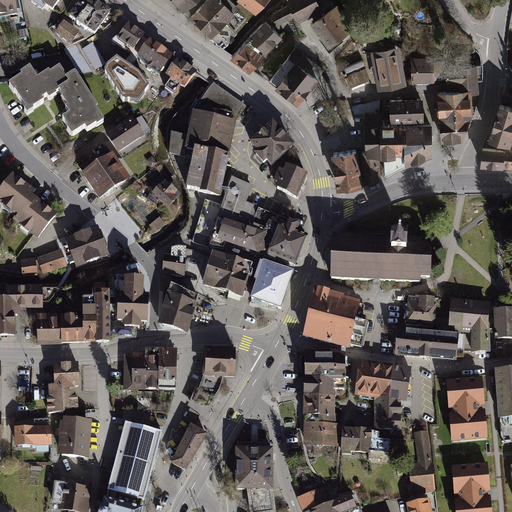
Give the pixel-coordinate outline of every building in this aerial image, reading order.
[(15,0),(0,0),(0,17),(0,19),(18,15),(15,0)] [(61,0),(32,0),(30,3),(43,12),(46,8),(53,12),(61,0)] [(111,13),(92,0),(81,0),(69,19),(95,36),(111,13)] [(173,0),(184,12),(196,0),(173,0)] [(207,0),(191,18),(223,48),(258,13),(238,0),(207,0)] [(238,0),(258,13),(267,0),(238,0)] [(317,0),(287,0),(290,5),(270,15),(277,27),(297,17),(299,21),(322,9),(317,0)] [(355,29),(336,4),(310,24),(320,37),(319,38),(329,52),(344,40),(342,38),(355,29)] [(283,38),(266,21),(231,59),(251,73),(265,56),(262,54),(264,52),(267,54),(283,38)] [(79,34),(64,22),(55,34),(71,45),(79,34)] [(146,36),(130,25),(118,42),(134,53),(146,36)] [(367,28),(360,29),(363,52),(370,51),(395,47),(367,28)] [(27,30),(19,32),(20,40),(29,38),(27,30)] [(174,57),(150,41),(136,60),(147,70),(159,78),(174,57)] [(93,44),(83,51),(95,71),(106,65),(93,44)] [(76,45),(64,50),(79,74),(93,72),(76,45)] [(395,47),(370,51),(378,90),(406,84),(399,46),(395,47)] [(295,49),(270,82),(277,87),(275,89),(298,106),(324,70),(295,49)] [(432,57),(411,58),(412,83),(433,82),(433,79),(444,79),(443,60),(432,60),(432,57)] [(199,73),(179,60),(167,78),(171,81),(166,89),(175,95),(180,88),(186,92),(199,73)] [(108,68),(105,74),(124,104),(141,105),(150,91),(141,78),(118,61),(108,68)] [(470,90),(471,94),(479,94),(478,81),(482,80),(482,65),(445,68),(447,87),(461,86),(461,91),(470,90)] [(366,68),(347,75),(352,87),(368,81),(369,76),(366,68)] [(21,79),(13,84),(18,91),(14,94),(26,112),(31,109),(33,112),(44,105),(43,102),(45,101),(47,99),(46,98),(54,93),(56,97),(60,95),(64,101),(66,99),(72,108),(66,112),(67,113),(70,117),(62,122),(68,131),(72,129),(76,136),(85,130),(87,133),(97,127),(95,124),(102,120),(96,111),(98,110),(76,76),(68,81),(60,69),(50,75),(49,74),(37,81),(30,70),(19,77),(21,79)] [(246,107),(214,85),(193,114),(188,137),(171,135),(170,157),(194,161),(187,191),(222,200),(231,158),(230,157),(238,122),(246,107)] [(461,91),(436,93),(437,120),(440,120),(442,142),(462,141),(472,113),(471,94),(470,90),(461,91)] [(422,100),(390,101),(391,121),(423,120),(422,100)] [(511,109),(499,105),(488,141),(510,147),(511,142),(511,109)] [(381,158),(381,126),(381,113),(364,113),(365,152),(365,157),(380,158),(381,158)] [(133,119),(105,137),(118,157),(153,134),(142,117),(135,122),(133,119)] [(296,149),(275,125),(252,146),(259,153),(255,157),(265,167),(268,164),(274,170),(296,149)] [(404,167),(403,125),(381,126),(381,158),(383,159),(384,175),(386,176),(404,167)] [(432,157),(431,125),(403,125),(404,167),(432,157)] [(511,142),(510,147),(510,150),(504,149),(504,150),(503,168),(511,168),(511,142)] [(107,148),(77,168),(100,202),(130,182),(107,148)] [(503,168),(504,150),(482,148),(480,166),(503,168)] [(356,151),(331,154),(336,190),(361,186),(356,151)] [(365,152),(360,152),(362,185),(379,180),(380,158),(365,157),(365,152)] [(152,158),(146,162),(151,169),(157,165),(152,158)] [(309,177),(288,168),(285,174),(280,172),(275,184),(279,186),(277,191),(298,201),(309,177)] [(13,177),(0,193),(0,206),(15,219),(12,222),(38,242),(58,218),(33,198),(36,194),(35,194),(13,177)] [(252,187),(232,179),(219,216),(239,223),(240,219),(253,223),(258,208),(246,204),(252,187)] [(166,183),(154,195),(169,209),(181,196),(166,183)] [(205,201),(196,233),(213,237),(219,216),(222,205),(205,201)] [(239,223),(219,216),(210,248),(224,251),(226,245),(268,259),(277,237),(265,232),(274,215),(258,208),(253,223),(240,219),(239,223)] [(265,232),(277,237),(268,259),(277,263),(279,258),(299,266),(308,242),(297,237),(302,227),(274,215),(265,232)] [(160,219),(150,227),(156,235),(166,226),(160,219)] [(99,229),(66,242),(76,269),(109,256),(99,229)] [(196,233),(193,243),(210,248),(213,237),(196,233)] [(392,237),(333,235),(332,245),(329,245),(326,246),(323,252),(323,255),(323,258),(325,265),(332,265),(332,279),(372,280),(372,283),(377,283),(381,284),(381,281),(421,282),(421,278),(432,278),(433,243),(423,243),(423,239),(408,238),(408,234),(393,234),(392,237)] [(171,258),(165,258),(164,275),(185,277),(188,250),(177,249),(172,251),(171,258)] [(60,255),(41,262),(45,273),(64,266),(60,255)] [(238,262),(214,255),(204,288),(228,295),(238,262)] [(35,261),(22,263),(25,278),(37,276),(35,261)] [(254,267),(238,262),(228,295),(243,300),(249,280),(253,281),(255,273),(252,272),(254,267)] [(296,275),(265,264),(264,265),(261,264),(255,283),(257,284),(251,302),(282,313),(296,275)] [(145,283),(119,282),(118,325),(123,325),(123,330),(141,331),(142,325),(148,325),(149,299),(144,299),(145,283)] [(201,297),(171,288),(161,320),(190,330),(201,297)] [(8,304),(0,303),(0,335),(14,336),(14,315),(18,315),(18,308),(40,307),(40,302),(47,302),(53,291),(7,293),(8,304)] [(363,304),(314,292),(310,310),(307,325),(303,340),(349,351),(349,348),(354,329),(367,332),(370,323),(359,320),(363,304)] [(96,299),(97,342),(111,341),(110,293),(96,294),(96,299)] [(434,300),(409,298),(407,325),(436,327),(437,305),(434,305),(434,300)] [(83,299),(84,321),(85,342),(97,342),(96,299),(83,299)] [(489,305),(451,302),(449,330),(471,332),(471,356),(490,355),(488,332),(489,305)] [(511,312),(495,313),(496,342),(511,341),(511,312)] [(60,316),(37,317),(38,344),(61,343),(60,317),(60,316)] [(78,316),(60,317),(61,343),(85,342),(84,321),(79,321),(78,316)] [(362,351),(367,332),(354,329),(349,348),(362,351)] [(422,336),(396,334),(394,357),(420,360),(422,336)] [(465,339),(422,336),(420,360),(455,362),(455,359),(464,358),(465,339)] [(235,352),(202,351),(201,376),(223,376),(234,377),(235,352)] [(146,358),(125,358),(125,392),(176,393),(177,354),(146,354),(146,358)] [(303,355),(303,381),(345,382),(345,356),(303,355)] [(393,368),(359,363),(355,398),(374,400),(389,402),(393,368)] [(79,366),(54,367),(55,388),(49,388),(49,398),(47,399),(48,417),(66,416),(66,413),(79,413),(78,397),(76,397),(75,390),(80,390),(79,366)] [(411,370),(393,368),(389,402),(400,404),(407,405),(408,394),(411,394),(413,380),(409,380),(411,370)] [(511,373),(494,374),(499,445),(511,444),(511,373)] [(223,376),(201,376),(189,405),(205,417),(222,389),(223,376)] [(482,380),(445,384),(448,412),(451,412),(452,416),(448,417),(451,445),(488,442),(485,413),(482,414),(482,411),(482,409),(484,409),(482,380)] [(345,382),(303,381),(302,399),(332,400),(333,392),(345,392),(345,382)] [(305,420),(304,426),(336,427),(337,417),(335,417),(335,400),(332,400),(302,399),(302,420),(305,420)] [(389,402),(374,400),(374,419),(400,420),(400,404),(389,402)] [(190,408),(184,421),(190,425),(193,426),(199,414),(190,408)] [(151,414),(139,412),(138,421),(150,422),(151,414)] [(400,420),(374,419),(374,431),(400,432),(400,420)] [(63,425),(61,424),(58,458),(89,461),(93,423),(63,420),(63,425)] [(163,431),(127,421),(109,489),(145,500),(163,431)] [(193,426),(190,425),(169,462),(185,471),(206,433),(193,426)] [(304,441),(304,448),(305,448),(307,448),(308,452),(312,452),(312,449),(339,450),(339,427),(336,427),(304,426),(304,441)] [(51,430),(15,431),(15,449),(51,448),(51,430)] [(380,434),(342,431),(340,455),(341,455),(341,458),(350,458),(350,455),(369,456),(368,462),(372,464),(381,465),(381,456),(389,456),(390,441),(379,440),(380,434)] [(414,432),(415,441),(428,439),(428,431),(414,432)] [(428,439),(415,441),(417,461),(410,462),(411,472),(409,472),(412,492),(409,492),(409,496),(436,489),(431,456),(428,439)] [(272,447),(234,447),(234,490),(246,490),(249,511),(275,511),(272,489),(272,447)] [(488,463),(452,467),(455,495),(458,495),(458,499),(455,499),(456,511),(492,511),(491,496),(488,496),(488,494),(487,492),(491,492),(488,463)] [(77,485),(55,482),(52,503),(62,505),(61,510),(73,511),(89,511),(93,487),(89,487),(90,479),(79,477),(77,485)] [(325,486),(297,498),(302,511),(304,511),(331,501),(325,486)] [(142,511),(145,500),(109,489),(107,497),(105,497),(103,507),(102,507),(100,511),(142,511)] [(350,493),(334,500),(339,511),(345,511),(356,508),(350,493)] [(432,511),(430,498),(406,503),(407,511),(432,511)] [(335,511),(331,501),(304,511),(335,511)]
